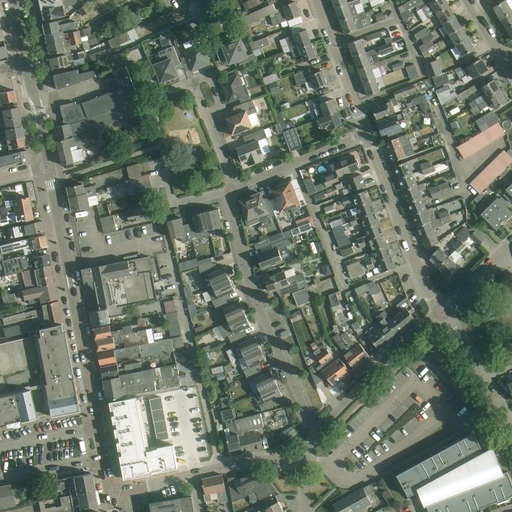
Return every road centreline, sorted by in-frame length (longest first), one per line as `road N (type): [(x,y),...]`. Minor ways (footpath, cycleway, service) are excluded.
road 1 (primary): [(109,496),(47,167)]
road 2 (residential): [(218,468),(159,203)]
road 3 (residential): [(317,435),(243,268),(228,189)]
road 4 (residential): [(440,312),(415,270),(365,134)]
road 5 (residential): [(317,435),(440,312)]
road 6 (primary): [(47,167),(13,0)]
road 7 (residential): [(228,189),(365,134)]
road 8 (residential): [(365,134),(316,0)]
road 9 (residential): [(511,431),(440,312)]
road 10 (unknown): [(344,287),(294,162)]
